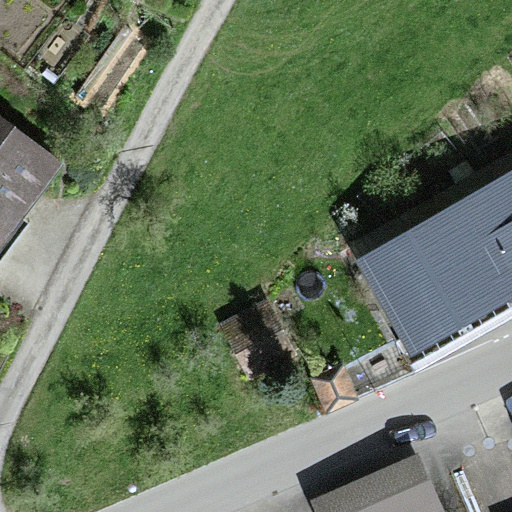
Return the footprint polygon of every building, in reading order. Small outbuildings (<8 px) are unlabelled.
[(21,220),(65,165),(0,113),(0,226),(11,212),(21,220)] [(511,180),(372,262),(419,347),(511,292),(511,180)] [(297,353),(274,311),(232,334),(255,376),(297,353)] [(511,511),(511,397),(503,402),(511,422),(511,511)] [(439,511),(415,454),(315,497),(321,511),(439,511)]
